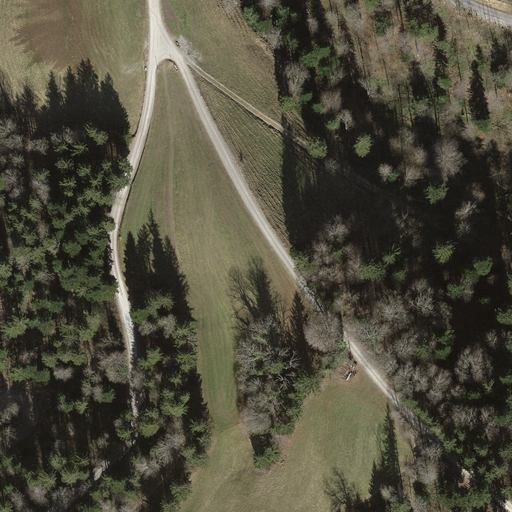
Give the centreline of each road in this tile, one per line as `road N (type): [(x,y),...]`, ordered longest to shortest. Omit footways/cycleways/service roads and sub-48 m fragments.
road 1 (unclassified): [(511,508),(398,402),(307,290),(227,162),(181,63),(155,35)]
road 2 (unclassified): [(54,511),(133,431),(135,355),(111,244),(145,124),(155,35)]
road 3 (track): [(175,53),(345,173),(511,266)]
